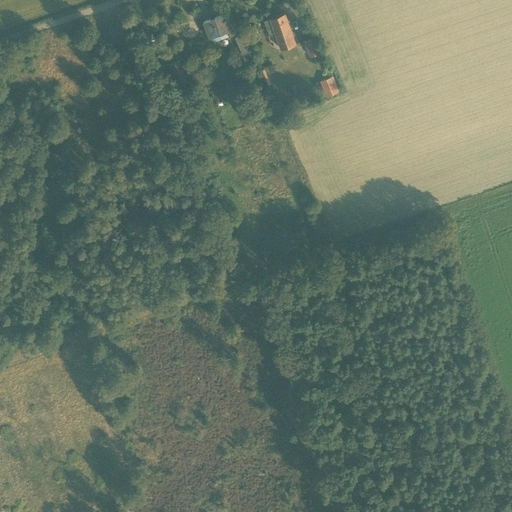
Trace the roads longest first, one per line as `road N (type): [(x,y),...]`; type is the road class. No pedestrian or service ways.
road 1 (track): [(511,191),(0,358)]
road 2 (unclassified): [(0,40),(117,0)]
